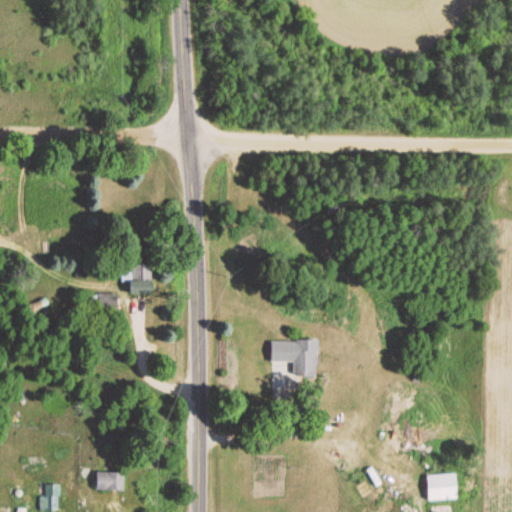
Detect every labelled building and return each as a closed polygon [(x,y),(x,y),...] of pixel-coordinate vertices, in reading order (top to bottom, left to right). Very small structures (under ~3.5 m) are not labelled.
[(120,265),(120,293),(154,293),(154,265),(120,265)] [(87,295),(87,310),(111,310),(111,295),(87,295)] [(264,341),(264,362),(287,361),(287,376),(312,376),(311,341),(264,341)] [(122,492),(122,473),(88,473),(88,492),(122,492)] [(420,497),(445,497),(445,476),(420,476),(420,497)]
